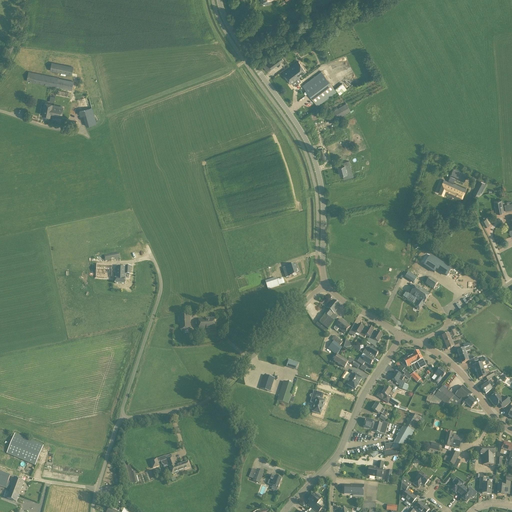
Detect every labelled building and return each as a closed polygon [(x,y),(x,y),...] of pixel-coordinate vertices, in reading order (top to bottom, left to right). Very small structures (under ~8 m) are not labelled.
[(279,53),(269,60),(274,66),(284,59),(279,53)] [(283,72),(291,83),(306,72),(298,61),(283,72)] [(52,62),(50,71),(72,75),(73,67),(52,62)] [(266,62),(262,65),(267,71),(271,68),(266,62)] [(302,85),(317,106),(337,92),(321,71),(302,85)] [(28,72),(26,81),(72,90),(73,81),(28,72)] [(348,78),(335,88),(339,95),(353,85),(348,78)] [(89,97),(88,97),(86,92),(75,95),(81,116),(84,115),(87,126),(96,124),(89,97)] [(48,118),(48,116),(50,117),(50,116),(62,118),(64,107),(53,104),(53,103),(44,102),(42,115),(43,116),(43,117),(48,118)] [(325,115),(330,123),(351,111),(346,103),(325,115)] [(323,149),(318,150),(321,160),(326,159),(323,149)] [(338,167),(340,175),(352,172),(351,167),(346,169),(345,165),(338,167)] [(465,188),(453,183),(454,178),(463,182),(467,175),(453,168),(448,181),(443,180),(438,193),(443,195),(444,193),(461,199),(465,188)] [(479,181),(472,194),(478,197),(478,196),(482,195),(487,185),(479,181)] [(493,201),(496,214),(504,212),(502,200),(493,201)] [(128,248),(130,254),(143,251),(141,245),(128,248)] [(105,261),(120,259),(119,253),(104,256),(105,261)] [(451,269),(431,256),(424,266),(434,273),(436,269),(446,276),(451,269)] [(298,274),(295,264),(287,267),(291,277),(298,274)] [(125,275),(130,275),(130,267),(125,267),(115,267),(112,267),(97,266),(96,279),(111,279),(111,273),(115,273),(115,284),(125,284),(125,275)] [(409,272),(405,277),(414,283),(417,278),(409,272)] [(431,275),(425,284),(433,289),(439,280),(431,275)] [(276,278),(265,282),(262,283),(264,288),(267,287),(268,290),(279,286),(276,278)] [(413,304),(416,300),(420,302),(416,307),(420,309),(430,295),(416,286),(410,295),(407,300),(413,304)] [(340,307),(333,301),(323,314),(325,316),(319,323),(318,322),(316,325),(325,333),(338,317),(334,314),(340,307)] [(179,316),(180,331),(190,330),(189,315),(179,316)] [(215,330),(214,319),(198,320),(199,331),(215,330)] [(341,320),(335,327),(334,328),(334,329),(334,330),(335,330),(336,331),(337,331),(339,329),(344,334),(350,327),(341,320)] [(359,335),(362,330),(364,328),(359,324),(355,330),(352,328),(348,334),(354,337),(356,333),(359,335)] [(366,336),(369,338),(371,336),(374,330),(368,327),(365,332),(362,330),(359,335),(359,336),(364,339),(366,336)] [(445,343),(445,344),(451,341),(450,337),(452,336),(452,337),(456,336),(454,331),(450,332),(451,334),(449,335),(448,334),(442,337),(443,340),(442,341),(443,344),(445,343)] [(375,347),(378,343),(382,335),(377,332),(374,337),(371,336),(369,338),(365,344),(369,346),(370,344),(375,347)] [(334,342),(336,345),(339,347),(342,343),(335,336),(331,340),(334,342)] [(453,345),(451,341),(445,344),(448,350),(454,347),(455,350),(456,349),(463,346),(461,342),(458,343),(457,343),(453,345)] [(342,349),(339,347),(336,345),(334,342),(330,346),(339,353),(342,349)] [(456,349),(458,352),(457,352),(460,358),(466,356),(465,352),(470,351),(469,347),(472,346),(470,344),(463,346),(456,349)] [(362,354),(366,356),(368,357),(370,354),(375,358),(379,352),(371,348),(369,351),(366,348),(362,354)] [(414,365),(417,363),(418,366),(417,366),(419,370),(426,366),(419,353),(418,352),(413,355),(410,357),(414,365)] [(333,362),(344,368),(348,362),(337,355),(333,362)] [(366,356),(364,359),(360,357),(357,362),(363,366),(365,363),(370,366),(373,361),(368,358),(368,357),(366,356)] [(467,358),(466,356),(460,358),(462,364),(468,362),(469,364),(478,361),(477,357),(473,359),(472,356),(467,358)] [(417,371),(414,365),(410,357),(404,360),(408,368),(410,366),(412,369),(411,369),(413,373),(417,371)] [(480,360),(481,364),(475,366),(477,373),(484,371),(483,368),(489,366),(487,358),(480,360)] [(289,360),(287,367),(296,370),(298,363),(289,360)] [(435,375),(437,377),(434,381),(438,384),(446,374),(440,369),(435,375)] [(357,373),(353,370),(348,378),(350,380),(346,386),(348,387),(348,388),(352,391),(352,390),(354,391),(362,379),(356,376),(357,373)] [(484,373),(484,371),(477,373),(479,380),(485,378),(487,381),(495,376),(492,373),(489,375),(488,372),(484,373)] [(391,380),(396,383),(395,384),(399,386),(398,388),(406,391),(408,386),(404,384),(405,383),(402,382),(404,377),(409,380),(410,379),(404,375),(403,376),(399,373),(398,374),(396,373),(391,380)] [(415,373),(412,375),(410,376),(411,377),(417,383),(418,382),(421,385),(423,383),(420,380),(421,379),(415,373)] [(274,379),(264,376),(260,389),(270,392),(274,379)] [(492,390),(490,388),(493,385),(490,381),(481,389),(486,394),(492,390)] [(288,404),(294,385),(284,382),(277,401),(288,404)] [(476,403),(470,397),(472,394),(462,386),(455,395),(458,398),(461,400),(454,408),(461,410),(462,409),(460,408),(465,403),(471,409),(476,403)] [(439,405),(442,402),(446,406),(454,397),(442,387),(439,392),(435,389),(428,397),(427,397),(426,402),(439,405)] [(394,394),(391,392),(391,391),(386,388),(384,391),(381,390),(376,397),(382,400),(382,401),(388,404),(391,399),(390,398),(391,397),(394,394)] [(315,404),(312,413),(320,415),(325,401),(321,400),(321,398),(322,398),(323,395),(314,392),(310,403),(315,404)] [(496,407),(499,405),(503,410),(511,403),(506,396),(501,400),(497,393),(489,399),(496,407)] [(390,403),(397,407),(400,403),(392,399),(390,403)] [(379,414),(379,413),(385,417),(388,412),(382,409),(382,408),(376,404),(372,410),(379,414)] [(411,415),(404,428),(413,432),(421,418),(411,415)] [(372,430),(372,429),(374,430),(373,432),(385,435),(388,424),(382,422),(382,424),(374,422),(366,419),(364,427),(372,430)] [(404,449),(413,432),(404,428),(403,428),(394,444),(385,445),(385,451),(390,450),(404,449)] [(456,435),(453,435),(453,434),(448,433),(445,447),(449,448),(449,446),(459,449),(462,438),(455,437),(456,435)] [(15,434),(6,454),(35,466),(43,446),(15,434)] [(508,451),(510,445),(503,443),(501,450),(500,454),(503,455),(504,450),(508,451)] [(494,457),(495,457),(495,449),(480,449),(481,455),(483,455),(483,466),(494,466),(494,457)] [(446,462),(454,466),(459,455),(451,452),(446,462)] [(169,468),(172,474),(191,468),(188,462),(176,466),(172,457),(166,459),(166,456),(157,459),(150,461),(153,469),(160,467),(158,463),(161,462),(163,468),(169,466),(169,468)] [(126,462),(121,463),(127,486),(131,485),(131,484),(134,483),(134,484),(138,483),(135,472),(131,473),(128,474),(126,466),(127,466),(126,462)] [(381,479),(383,469),(384,463),(377,462),(376,468),(370,467),(368,476),(381,479)] [(257,469),(252,481),(259,484),(264,472),(257,469)] [(429,480),(421,473),(420,472),(419,471),(417,472),(416,473),(416,475),(416,476),(418,477),(412,484),(418,489),(422,485),(424,486),(429,480)] [(10,486),(12,483),(8,482),(10,476),(0,472),(0,486),(5,489),(6,487),(9,488),(10,486)] [(272,486),(273,486),(271,490),(276,492),(278,488),(281,479),(271,475),(269,481),(274,483),(272,486)] [(16,502),(21,490),(24,481),(14,478),(7,499),(16,502)] [(404,478),(403,479),(403,478),(402,479),(401,487),(405,491),(411,484),(404,478)] [(459,495),(465,489),(462,486),(464,483),(457,478),(456,478),(453,482),(453,483),(455,485),(451,490),(456,495),(457,494),(459,495)] [(491,486),(485,486),(486,479),(484,479),(480,479),(479,490),(482,490),(482,494),(491,495),(491,486)] [(505,496),(505,495),(509,495),(510,482),(502,482),(502,486),(498,486),(497,495),(505,496)] [(363,496),(364,485),(353,485),(353,486),(344,485),(344,495),(353,495),(353,496),(363,496)] [(465,489),(459,495),(462,497),(461,498),(466,503),(471,497),(472,498),(474,498),(477,494),(477,493),(469,487),(467,490),(465,489)] [(411,505),(417,499),(407,491),(402,498),(411,505)] [(308,501),(310,502),(307,505),(315,511),(319,511),(322,508),(317,504),(321,500),(319,499),(320,498),(320,497),(319,496),(318,495),(317,495),(316,495),(315,496),(314,495),(308,501)] [(418,511),(427,511),(429,510),(420,503),(415,509),(418,511)]
